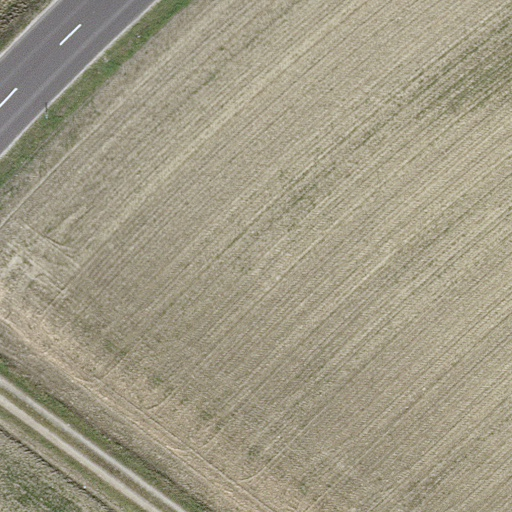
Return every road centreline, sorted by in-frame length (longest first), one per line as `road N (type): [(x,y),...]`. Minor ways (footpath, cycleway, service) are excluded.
road 1 (track): [(0,389),(166,511)]
road 2 (tertiary): [(108,0),(0,107)]
